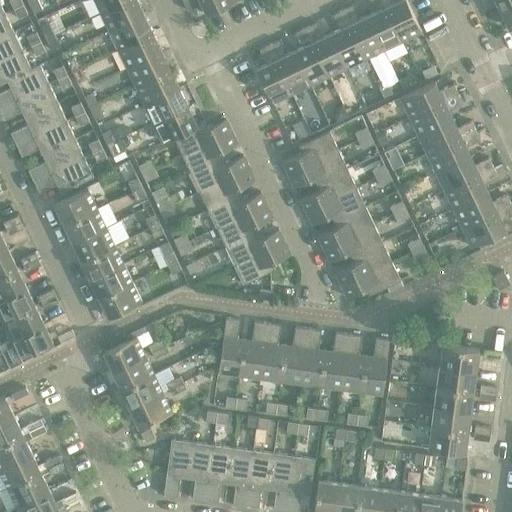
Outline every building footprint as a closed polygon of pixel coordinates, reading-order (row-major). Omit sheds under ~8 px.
[(9,0),(14,9),(24,4),(21,0),(9,0)] [(37,0),(31,0),(29,1),(34,13),(42,9),(37,0)] [(94,0),(101,12),(126,0),(94,0)] [(137,0),(126,0),(101,12),(110,31),(144,14),(137,0)] [(186,0),(184,1),(188,11),(203,4),(207,14),(235,0),(186,0)] [(371,0),(377,11),(368,15),(385,50),(403,41),(383,0),(371,0)] [(395,0),(383,0),(403,41),(422,32),(407,0),(399,0),(396,2),(395,0)] [(511,0),(496,0),(500,8),(511,2),(511,0)] [(511,2),(500,8),(510,28),(511,26),(511,2)] [(24,4),(14,9),(18,18),(28,14),(24,4)] [(352,5),(343,10),(366,58),(385,50),(368,15),(359,19),(352,5)] [(340,28),(331,33),(348,67),(366,58),(343,10),(333,14),(340,28)] [(5,13),(0,15),(0,38),(14,31),(5,13)] [(144,14),(110,31),(118,49),(153,33),(144,14)] [(41,27),(46,38),(54,35),(49,23),(41,27)] [(316,23),(306,27),(329,76),(348,67),(331,33),(322,37),(316,23)] [(303,46),(294,50),(311,85),(329,76),(306,27),(296,32),(303,46)] [(0,60),(23,50),(14,31),(0,38),(0,60)] [(27,36),(31,46),(41,41),(37,32),(27,36)] [(153,33),(118,49),(127,67),(162,51),(153,33)] [(54,35),(46,38),(52,50),(60,46),(54,35)] [(279,40),(269,45),(292,93),(311,85),(294,50),(286,54),(279,40)] [(41,41),(31,46),(36,55),(45,50),(41,41)] [(292,93),(269,45),(259,49),(266,64),(257,68),(273,103),(292,93)] [(23,50),(0,60),(0,84),(8,81),(7,80),(32,69),(31,68),(23,50)] [(162,51),(127,67),(136,86),(170,69),(162,51)] [(67,60),(72,71),(80,67),(75,56),(67,60)] [(0,92),(0,106),(50,83),(40,64),(31,68),(32,69),(7,80),(8,81),(11,87),(0,92)] [(54,70),(58,79),(68,75),(63,65),(54,70)] [(80,67),(72,71),(78,82),(86,79),(80,67)] [(170,69),(136,86),(145,104),(179,88),(170,69)] [(68,75),(58,79),(63,89),(72,84),(68,75)] [(408,75),(399,80),(404,88),(412,84),(408,75)] [(388,81),(379,85),(385,97),(393,93),(388,81)] [(401,97),(410,117),(459,93),(454,84),(440,91),(435,81),(401,97)] [(50,83),(0,106),(0,109),(4,119),(22,111),(25,117),(58,102),(50,83)] [(179,88),(145,104),(154,123),(188,106),(179,88)] [(85,96),(90,108),(98,104),(93,93),(85,96)] [(459,93),(410,117),(419,135),(453,119),(449,110),(463,103),(459,93)] [(11,132),(16,144),(67,120),(58,102),(25,117),(28,124),(11,132)] [(71,107),(76,116),(85,111),(81,102),(71,107)] [(98,104),(90,108),(96,119),(104,115),(98,104)] [(188,106),(154,123),(163,142),(174,137),(173,136),(197,125),(196,123),(188,106)] [(85,111),(76,116),(80,125),(90,121),(85,111)] [(173,136),(174,137),(182,154),(232,131),(226,118),(207,127),(204,120),(196,123),(197,125),(173,136)] [(304,119),(297,122),(304,136),(310,133),(304,119)] [(453,119),(419,135),(427,153),(476,130),(472,121),(457,127),(453,119)] [(67,120),(16,144),(22,156),(39,148),(43,154),(76,139),(67,120)] [(122,124),(110,129),(116,141),(128,135),(122,124)] [(356,133),(359,141),(371,135),(367,127),(356,133)] [(102,133),(108,145),(116,141),(110,129),(102,133)] [(383,129),(376,133),(381,144),(389,140),(383,129)] [(476,130),(427,153),(436,172),(471,155),(467,147),(481,140),(476,130)] [(232,131),(182,154),(191,173),(222,158),(219,152),(238,143),(232,131)] [(283,162),(289,174),(339,150),(330,131),(298,146),(302,153),(283,162)] [(371,135),(359,141),(363,149),(375,143),(371,135)] [(28,169),(34,181),(85,157),(76,139),(43,154),(46,161),(28,169)] [(89,143),(93,153),(103,148),(98,139),(89,143)] [(116,141),(108,145),(113,156),(121,152),(116,141)] [(103,148),(93,153),(98,162),(107,158),(103,148)] [(339,150),(289,174),(295,187),(314,178),(316,184),(348,169),(339,150)] [(222,158),(191,173),(199,191),(250,167),(244,155),(225,164),(222,158)] [(471,155),(436,172),(445,190),(494,167),(489,157),(475,164),(471,155)] [(85,157),(34,181),(40,193),(50,188),(53,196),(94,177),(85,157)] [(139,165),(142,173),(154,167),(150,160),(139,165)] [(373,170),(377,178),(388,172),(385,164),(373,170)] [(154,167),(142,173),(146,181),(158,175),(154,167)] [(250,167),(199,191),(208,210),(240,195),(237,189),(255,180),(250,167)] [(494,167),(445,190),(454,209),(488,192),(484,183),(498,176),(494,167)] [(301,199),(306,211),(357,187),(348,169),(316,184),(319,190),(301,199)] [(388,172),(377,178),(380,185),(392,180),(388,172)] [(128,182),(133,191),(142,186),(138,177),(128,182)] [(142,186),(133,191),(137,200),(147,196),(142,186)] [(357,187),(306,211),(312,224),(331,215),(334,221),(365,206),(357,187)] [(55,204),(64,223),(97,208),(88,188),(55,204)] [(240,195),(208,210),(217,228),(267,204),(261,192),(242,201),(240,195)] [(488,192),(454,209),(462,227),(511,204),(507,194),(492,201),(488,192)] [(156,202),(160,210),(172,204),(168,196),(156,202)] [(391,207),(394,214),(406,209),(402,201),(391,207)] [(172,204),(160,210),(164,218),(175,212),(172,204)] [(267,204),(217,228),(226,246),(257,231),(254,226),(273,217),(267,204)] [(511,205),(511,204),(462,227),(472,246),(506,230),(501,220),(511,215),(511,205)] [(318,235),(324,248),(374,224),(365,206),(334,221),(337,226),(318,235)] [(97,208),(64,223),(73,242),(106,226),(97,208)] [(406,209),(394,214),(398,222),(410,217),(406,209)] [(146,218),(150,228),(160,223),(155,214),(146,218)] [(18,215),(11,219),(17,231),(24,228),(18,215)] [(17,231),(11,219),(3,222),(9,235),(17,231)] [(160,223),(150,228),(155,237),(164,233),(160,223)] [(374,224),(324,248),(330,260),(349,251),(352,257),(383,242),(374,224)] [(106,226),(73,242),(82,260),(115,244),(106,226)] [(257,231),(226,246),(235,265),(285,241),(279,228),(260,237),(257,231)] [(0,231),(0,253),(9,250),(0,231)] [(174,239),(178,247),(189,241),(186,233),(174,239)] [(408,243),(412,251),(423,246),(420,238),(408,243)] [(189,241),(178,247),(181,255),(193,249),(189,241)] [(285,241),(235,265),(244,284),(275,269),(272,262),(291,253),(285,241)] [(336,272),(342,285),(392,261),(383,242),(352,257),(354,263),(336,272)] [(115,244),(82,260),(91,279),(124,263),(115,244)] [(423,246),(412,251),(415,259),(427,254),(423,246)] [(9,250),(0,253),(0,276),(18,268),(9,250)] [(163,255),(168,265),(177,260),(173,251),(163,255)] [(35,252),(28,255),(34,268),(41,265),(35,252)] [(34,268),(28,255),(21,259),(27,271),(34,268)] [(177,260),(168,265),(172,274),(182,269),(177,260)] [(198,260),(186,265),(190,273),(202,268),(198,260)] [(392,261),(342,285),(348,297),(366,288),(370,295),(401,280),(392,261)] [(124,263),(91,279),(99,297),(133,281),(124,263)] [(18,268),(0,276),(0,299),(26,286),(18,268)] [(492,277),(499,290),(511,283),(504,271),(492,277)] [(133,281),(99,297),(109,316),(142,301),(133,281)] [(26,286),(0,299),(0,316),(2,321),(35,305),(26,286)] [(53,289),(46,292),(52,305),(59,301),(53,289)] [(260,289),(259,298),(272,300),(273,291),(260,289)] [(52,305),(46,292),(38,296),(44,308),(52,305)] [(35,305),(2,321),(11,339),(44,323),(35,305)] [(219,373),(240,376),(245,339),(238,338),(240,319),(226,317),(219,373)] [(245,339),(240,376),(260,378),(268,323),(255,321),(252,340),(245,339)] [(11,339),(0,344),(0,347),(10,368),(23,362),(21,358),(53,343),(44,323),(11,339)] [(268,323),(260,378),(280,381),(285,345),(278,344),(281,324),(268,323)] [(285,345),(280,381),(301,384),(308,328),(295,326),(293,346),(285,345)] [(308,328),(301,384),(321,386),(326,350),(318,349),(321,330),(308,328)] [(72,329),(58,336),(60,342),(75,335),(72,329)] [(326,350),(321,386),(341,389),(349,333),(336,332),(333,351),(326,350)] [(349,333),(341,389),(361,392),(366,355),(359,354),(362,335),(349,333)] [(103,350),(112,370),(146,355),(137,335),(103,350)] [(366,355),(361,392),(383,395),(390,339),(376,337),(373,356),(366,355)] [(163,339),(156,342),(162,355),(169,351),(163,339)] [(162,355),(156,342),(149,346),(155,358),(162,355)] [(442,344),(440,366),(476,371),(479,349),(442,344)] [(501,352),(486,350),(485,357),(500,359),(501,352)] [(146,355),(112,370),(121,389),(154,373),(146,355)] [(440,366),(437,386),(473,391),(476,371),(440,366)] [(154,373),(121,389),(130,407),(163,391),(154,373)] [(181,376),(173,379),(179,392),(187,388),(181,376)] [(179,392),(173,379),(166,383),(172,395),(179,392)] [(479,398),(487,400),(489,386),(481,385),(479,398)] [(437,386),(434,406),(470,411),(473,391),(437,386)] [(489,386),(487,400),(495,401),(497,387),(489,386)] [(26,387),(11,393),(14,400),(29,393),(26,387)] [(163,391),(130,407),(139,427),(172,411),(163,391)] [(5,396),(0,398),(0,422),(14,416),(5,396)] [(225,407),(236,408),(237,398),(227,396),(225,407)] [(237,398),(236,408),(246,410),(247,399),(237,398)] [(266,412),(276,414),(277,403),(267,402),(266,412)] [(277,403),(276,414),(286,415),(288,404),(277,403)] [(434,406),(431,426),(468,431),(470,411),(434,406)] [(306,418),(316,419),(318,409),(308,407),(306,418)] [(318,409),(316,419),(327,420),(328,410),(318,409)] [(206,421),(216,422),(218,412),(207,411),(206,421)] [(218,412),(216,422),(226,424),(228,413),(218,412)] [(347,423),(357,424),(358,414),(348,413),(347,423)] [(358,414),(357,424),(367,426),(369,415),(358,414)] [(0,422),(0,445),(23,434),(14,416),(0,422)] [(246,427),(256,428),(258,417),(248,416),(246,427)] [(258,417),(256,428),(267,429),(268,419),(258,417)] [(41,418),(34,422),(40,434),(47,431),(41,418)] [(287,432),(297,433),(298,423),(288,421),(287,432)] [(40,434),(34,422),(26,425),(32,437),(40,434)] [(298,423),(297,433),(307,435),(309,424),(298,423)] [(474,439),(482,440),(483,426),(475,425),(474,439)] [(468,431),(431,426),(429,448),(465,453),(468,431)] [(483,426),(482,440),(489,441),(491,427),(483,426)] [(151,428),(141,432),(146,441),(155,437),(151,428)] [(336,438),(346,440),(347,429),(337,428),(336,438)] [(347,429),(346,440),(356,441),(357,431),(347,429)] [(0,445),(0,467),(32,453),(23,434),(0,445)] [(181,477),(188,478),(193,442),(171,439),(164,494),(178,496),(181,477)] [(193,442),(188,478),(195,479),(192,498),(206,500),(213,444),(193,442)] [(213,444),(206,500),(218,502),(221,483),(228,484),(233,447),(213,444)] [(374,457),(384,458),(386,448),(375,446),(374,457)] [(233,447),(228,484),(236,485),(233,504),(246,506),(253,450),(233,447)] [(386,448),(384,458),(394,460),(396,449),(386,448)] [(253,450),(246,506),(259,507),(261,488),(269,489),(274,453),(253,450)] [(414,462),(425,464),(426,453),(416,452),(414,462)] [(0,467),(0,490),(8,487),(41,471),(32,453),(0,467)] [(274,453),(269,489),(276,490),(273,509),(286,511),(294,455),(274,453)] [(426,453),(425,464),(435,465),(436,455),(426,453)] [(58,455),(51,458),(57,471),(64,467),(58,455)] [(294,455),(286,511),(293,511),(299,511),(302,493),(310,495),(315,458),(294,455)] [(468,459),(457,457),(456,468),(466,469),(468,459)] [(57,471),(51,458),(44,462),(50,474),(57,471)] [(8,487),(0,490),(0,493),(8,510),(10,509),(17,505),(50,489),(41,471),(8,487)] [(314,511),(335,511),(340,483),(318,480),(314,511)] [(340,483),(335,511),(356,511),(360,485),(340,483)] [(360,485),(356,511),(376,511),(380,488),(360,485)] [(380,488),(376,511),(397,511),(400,491),(380,488)] [(17,505),(10,509),(11,511),(49,511),(58,508),(50,489),(17,505)] [(400,491),(397,511),(418,511),(421,493),(400,491)] [(76,492),(69,495),(75,508),(82,504),(76,492)] [(421,493),(418,511),(438,511),(441,496),(421,493)] [(75,508),(69,495),(62,499),(68,511),(75,508)] [(441,496),(438,511),(460,511),(462,499),(441,496)]
